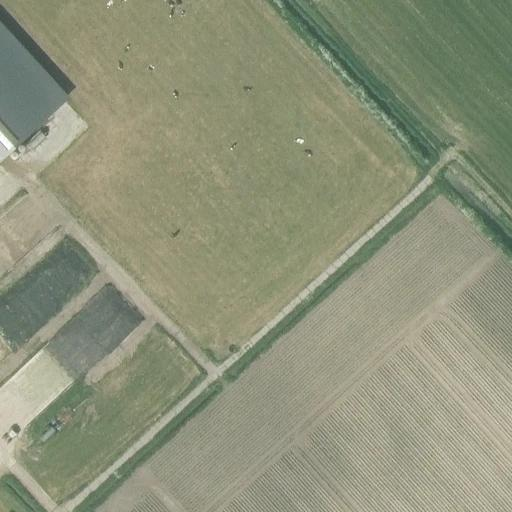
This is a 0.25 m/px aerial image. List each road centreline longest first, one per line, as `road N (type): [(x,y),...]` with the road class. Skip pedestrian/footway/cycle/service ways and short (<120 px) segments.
road 1 (track): [(64,511),(432,177)]
road 2 (track): [(217,377),(20,170),(0,187)]
